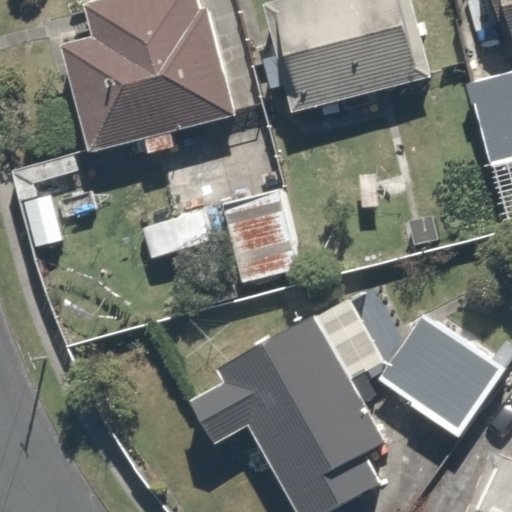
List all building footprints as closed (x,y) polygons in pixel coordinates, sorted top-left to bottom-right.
[(207,0),(133,0),(86,12),(93,40),(65,47),(91,153),(237,117),(207,0)] [(417,0),(306,0),(271,9),(298,118),(438,82),(417,0)] [(511,0),(503,0),(511,35),(511,0)] [(286,180),(222,202),(252,292),(316,271),(286,180)] [(203,206),(137,224),(149,269),(215,251),(203,206)] [(296,511),(359,511),(407,487),(356,389),(395,369),(358,299),(222,369),(230,386),(194,405),(223,459),(259,440),(296,511)] [(511,365),(511,363),(441,313),(385,391),(457,442),(511,365)] [(511,511),(511,471),(495,465),(477,511),(511,511)]
